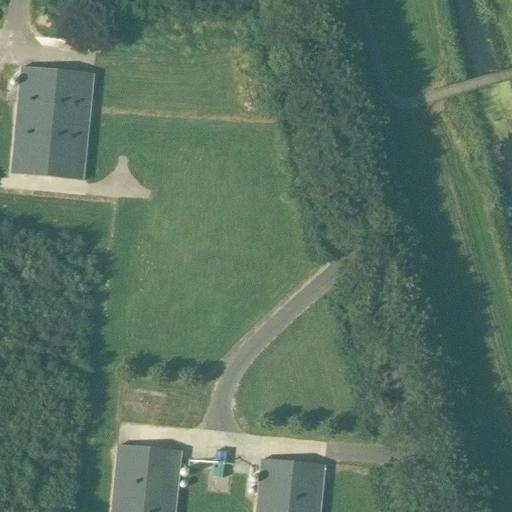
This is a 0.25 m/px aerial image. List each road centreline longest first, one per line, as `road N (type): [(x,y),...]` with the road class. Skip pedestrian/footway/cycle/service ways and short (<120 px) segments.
road 1 (track): [(440,511),(295,0)]
road 2 (track): [(365,247),(239,360),(226,383),(223,440),(386,459),(421,446)]
road 3 (track): [(389,96),(506,511)]
road 4 (track): [(511,400),(399,0)]
